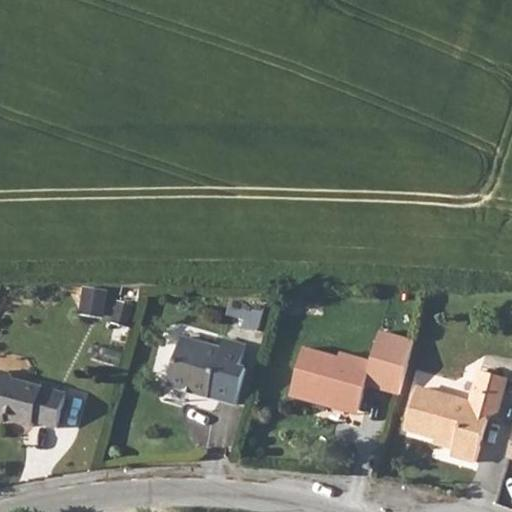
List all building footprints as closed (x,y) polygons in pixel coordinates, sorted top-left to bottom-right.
[(82,315),(109,317),(111,289),(85,286),(82,315)] [(265,328),(268,305),(247,303),(245,326),(265,328)] [(302,348),(289,395),(316,402),(318,395),(362,407),(367,387),(401,396),(417,337),(377,327),(368,360),(340,352),(339,358),(302,348)] [(226,350),(186,338),(172,386),(214,398),(215,393),(224,396),(222,401),(241,406),(252,370),(245,368),(251,347),(229,341),(226,350)] [(423,389),(411,426),(460,442),(456,454),(477,462),(493,410),(499,412),(511,376),(483,368),(473,404),(423,389)] [(0,371),(0,422),(4,424),(6,416),(14,418),(17,426),(33,431),(36,425),(57,430),(67,396),(16,382),(13,373),(2,370),(0,371)]
